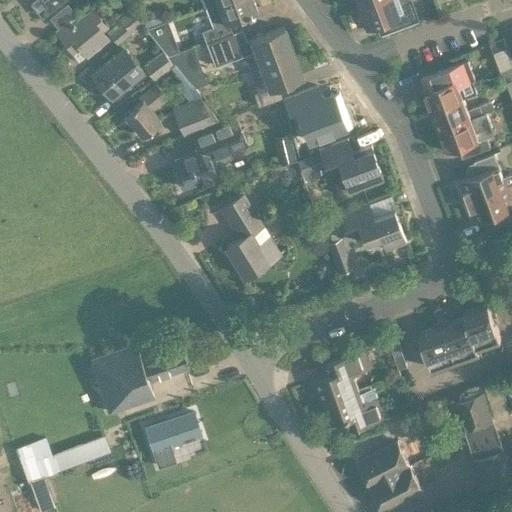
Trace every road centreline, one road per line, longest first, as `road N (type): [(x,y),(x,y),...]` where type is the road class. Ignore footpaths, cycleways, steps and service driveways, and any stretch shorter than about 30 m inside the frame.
road 1 (unclassified): [(242,353),(407,293),(433,271),(439,244),(430,199),(351,59)]
road 2 (unclassified): [(242,353),(128,190),(0,35)]
road 3 (unclassified): [(346,511),(242,353)]
road 4 (unclassified): [(351,59),(511,5)]
